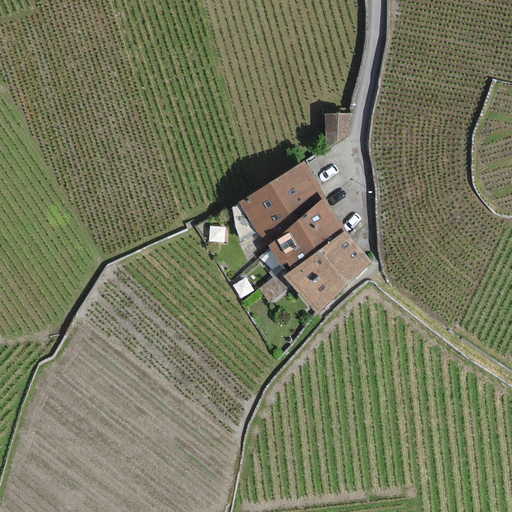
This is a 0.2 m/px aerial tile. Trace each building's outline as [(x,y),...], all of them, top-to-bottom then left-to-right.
[(330,114),(329,144),(347,132),(347,114),(330,114)] [(243,207),(270,243),(326,200),(299,165),(243,207)] [(326,200),(270,243),(289,267),(292,271),(345,231),(326,200)] [(370,263),(345,231),(292,271),(288,275),(293,282),(317,313),(370,263)] [(288,275),(292,271),(289,267),(263,288),(271,298),(293,282),(288,275)]
